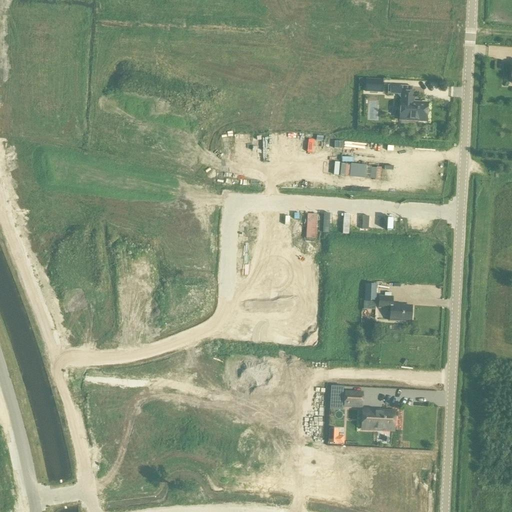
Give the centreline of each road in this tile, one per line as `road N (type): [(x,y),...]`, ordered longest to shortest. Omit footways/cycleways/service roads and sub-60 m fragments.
road 1 (residential): [(312,29),(311,234),(281,426),(157,392)]
road 2 (unclassified): [(445,511),(471,0)]
road 3 (residential): [(157,392),(187,198),(178,69)]
road 4 (residential): [(63,377),(0,193)]
road 5 (residential): [(0,107),(178,69)]
road 6 (residential): [(178,69),(312,29)]
road 7 (unknown): [(326,372),(451,379)]
